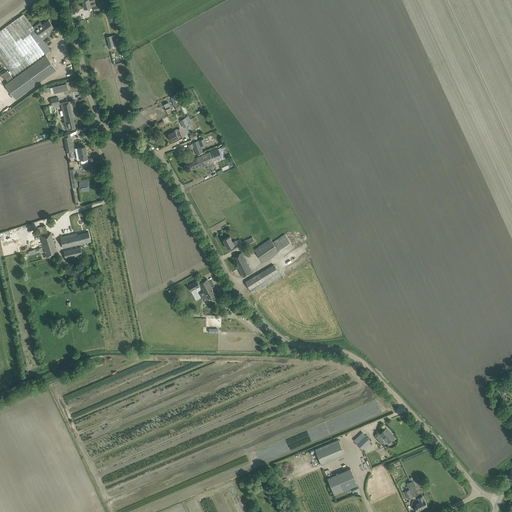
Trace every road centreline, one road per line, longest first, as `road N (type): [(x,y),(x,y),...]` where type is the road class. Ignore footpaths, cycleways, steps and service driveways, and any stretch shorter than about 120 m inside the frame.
road 1 (unclassified): [(481,492),(372,373),(270,332),(172,173),(102,121)]
road 2 (unclassified): [(102,121),(68,0)]
road 3 (unclassified): [(102,121),(106,196),(65,219)]
